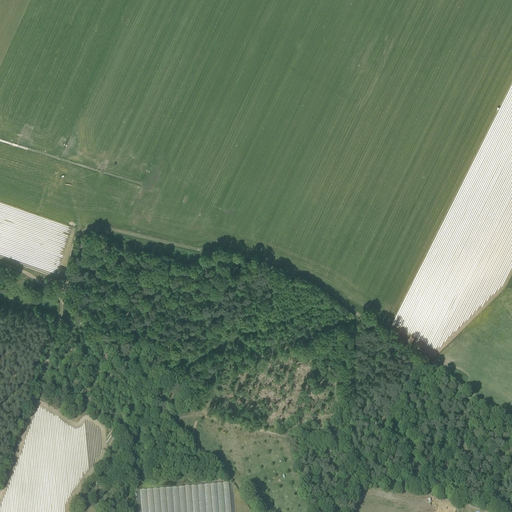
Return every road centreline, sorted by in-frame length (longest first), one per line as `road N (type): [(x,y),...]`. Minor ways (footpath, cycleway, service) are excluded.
road 1 (track): [(61,301),(78,230),(86,227),(290,273),(316,282),(511,423)]
road 2 (track): [(252,511),(234,482),(118,376),(61,301)]
road 3 (track): [(0,498),(61,301)]
